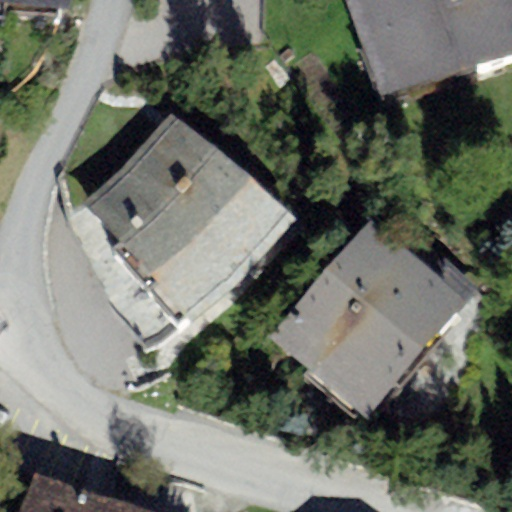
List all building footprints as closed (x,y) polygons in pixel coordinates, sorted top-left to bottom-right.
[(0,0),(0,21),(72,33),(74,0),(0,0)] [(511,0),(338,0),(336,1),(382,120),(464,105),(511,86),(511,0)] [(295,241),(162,131),(127,176),(83,221),(194,354),(245,304),(295,241)] [(368,254),(273,365),(369,447),(465,336),(368,254)] [(80,511),(36,497),(30,511),(80,511)]
